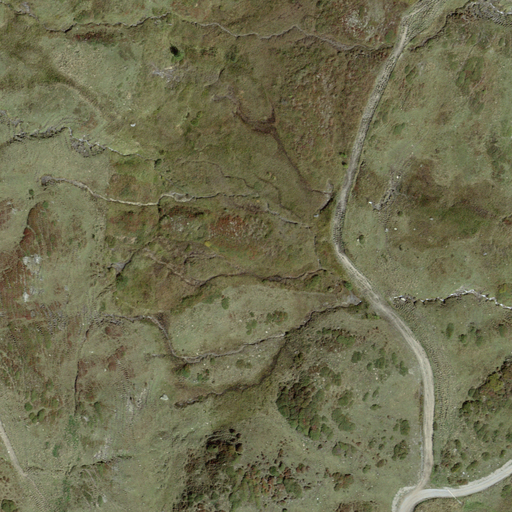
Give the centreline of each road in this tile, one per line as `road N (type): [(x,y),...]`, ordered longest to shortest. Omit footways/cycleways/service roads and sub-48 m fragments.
road 1 (track): [(425,493),(428,365),(342,255),(340,226),(401,12),(419,0)]
road 2 (track): [(511,469),(459,493),(425,493),(405,511)]
